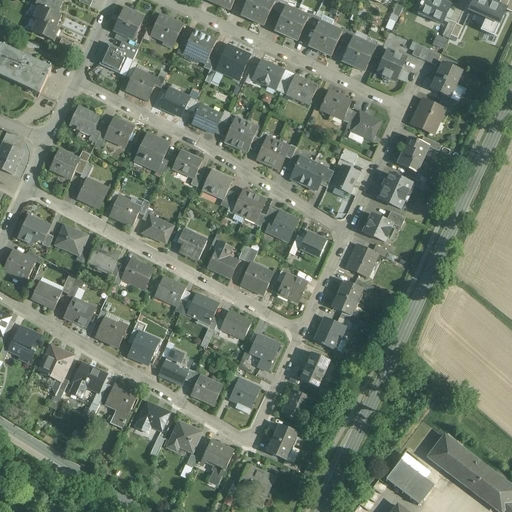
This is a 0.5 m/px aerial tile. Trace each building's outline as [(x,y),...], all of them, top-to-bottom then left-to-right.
[(58,1),(55,0),(37,0),(36,5),(41,8),(56,14),(59,9),(60,10),(63,3),(58,1)] [(221,0),(219,6),(230,12),(235,0),(221,0)] [(248,0),(241,16),(253,22),(262,0),(261,0),(248,0)] [(273,5),(262,0),(253,22),(264,27),(272,10),(274,5),(273,5)] [(282,2),(278,0),(275,0),(273,5),(274,5),(272,10),(277,13),(282,2)] [(451,6),(437,0),(424,0),(423,5),(422,5),(421,7),(421,8),(418,14),(442,26),(446,18),(450,19),(453,13),(449,10),(451,6)] [(509,4),(500,0),(477,0),(474,9),(501,22),(509,4)] [(288,4),(282,2),(277,13),(282,15),(285,10),(285,11),(288,4)] [(404,6),(398,3),(392,15),(399,18),(404,6)] [(56,14),(41,8),(39,13),(37,12),(34,18),(39,21),(54,28),(57,23),(58,23),(61,17),(56,14)] [(144,19),(124,9),(114,32),(117,33),(128,39),(134,41),(144,19)] [(282,15),(275,32),(286,37),(296,16),(285,11),(285,10),(282,15)] [(310,14),(307,21),(305,26),(311,28),(316,17),(310,14)] [(183,26),(160,16),(154,31),(152,37),(164,43),(162,46),(172,50),(183,26)] [(296,16),(286,37),(298,42),(305,26),(307,21),(296,16)] [(316,17),(311,28),(316,30),(319,23),(320,23),(322,20),(316,17)] [(396,23),(390,20),(385,29),(392,32),(396,23)] [(54,28),(39,21),(37,26),(35,25),(32,32),(54,42),(54,41),(53,41),(55,36),(57,37),(59,30),(54,28)] [(316,30),(309,47),(320,52),(331,28),(320,23),(319,23),(316,30)] [(10,29),(0,24),(0,37),(5,39),(10,29)] [(454,27),(448,24),(443,37),(449,40),(449,39),(454,27)] [(464,31),(454,27),(449,39),(459,43),(464,31)] [(148,28),(143,40),(149,43),(152,37),(154,31),(148,28)] [(342,33),(331,28),(320,52),(331,57),(339,41),(342,34),(342,33)] [(349,32),(343,30),(342,33),(342,34),(339,41),(344,43),(349,32)] [(203,34),(201,34),(194,31),(191,37),(185,50),(183,54),(184,54),(192,58),(193,55),(198,58),(200,62),(206,64),(209,58),(217,41),(205,36),(205,35),(203,34)] [(355,35),(349,32),(344,43),(350,46),(353,39),(354,39),(355,35)] [(128,39),(117,33),(114,40),(125,45),(128,39)] [(448,41),(437,36),(432,45),(443,50),(448,41)] [(191,37),(185,38),(180,48),(185,50),(191,37)] [(73,44),(62,39),(59,45),(70,50),(73,44)] [(354,39),(353,39),(350,46),(342,62),(354,68),(364,44),(354,39)] [(375,49),(364,44),(354,68),(365,73),(373,56),(376,49),(375,49)] [(70,50),(59,45),(57,50),(68,55),(70,50)] [(377,45),(375,49),(376,49),(373,56),(378,59),(383,48),(377,45)] [(412,56),(419,59),(424,48),(417,45),(412,56)] [(51,69),(2,46),(1,48),(0,49),(0,76),(40,95),(51,69)] [(250,57),(228,46),(220,63),(216,71),(217,71),(239,82),(250,57)] [(180,48),(177,54),(183,57),(184,54),(183,54),(185,50),(180,48)] [(424,48),(419,59),(425,62),(430,51),(424,48)] [(406,60),(388,51),(378,74),(396,82),(406,60)] [(441,56),(430,51),(425,62),(436,66),(441,56)] [(215,61),(209,58),(206,64),(204,69),(210,71),(215,61)] [(210,71),(205,82),(211,85),(217,71),(216,71),(220,63),(215,61),(210,71)] [(284,72),(261,62),(253,80),(266,86),(266,87),(269,88),(270,85),(276,87),(275,90),(276,90),(284,72)] [(462,72),(444,63),(437,77),(456,85),(462,72)] [(157,80),(136,70),(126,92),(148,102),(155,87),(157,81),(157,80)] [(166,79),(159,76),(157,80),(157,81),(155,87),(161,90),(166,79)] [(318,87),(295,77),(287,95),(309,106),(318,87)] [(456,85),(437,77),(431,91),(443,96),(450,99),(456,85)] [(190,99),(170,90),(161,109),(181,118),(185,110),(190,99)] [(351,103),(329,92),(320,111),(342,121),(343,121),(348,110),(351,103)] [(456,101),(450,99),(443,96),(441,102),(453,107),(456,101)] [(196,102),(190,99),(185,110),(191,113),(196,102)] [(438,107),(424,100),(412,126),(433,136),(444,111),(445,110),(438,107)] [(453,107),(441,102),(438,107),(445,110),(444,111),(451,114),(453,107)] [(222,118),(208,112),(209,110),(200,106),(192,125),(214,135),(214,134),(220,122),(222,118)] [(100,117),(78,107),(69,127),(77,130),(76,131),(80,133),(80,132),(90,137),(91,137),(94,130),(100,117)] [(348,110),(343,121),(342,121),(348,124),(353,112),(348,110)] [(353,112),(348,124),(353,127),(359,115),(353,112)] [(381,123),(360,113),(359,115),(353,127),(351,132),(372,142),(381,123)] [(135,128),(114,119),(107,132),(104,139),(105,139),(125,148),(135,128)] [(226,139),(225,143),(236,148),(247,124),(236,119),(232,127),(226,139)] [(226,125),(220,122),(214,134),(221,137),(226,125)] [(258,129),(247,124),(236,148),(247,153),(249,149),(255,137),(258,129)] [(226,125),(221,137),(226,139),(232,127),(226,125)] [(101,133),(94,130),(91,137),(90,137),(89,141),(96,144),(97,141),(101,133)] [(101,133),(97,141),(103,144),(105,139),(104,139),(107,132),(102,130),(101,133)] [(260,140),(258,145),(263,148),(267,139),(269,136),(263,134),(260,140)] [(170,146),(147,135),(135,161),(157,171),(158,172),(163,160),(170,146)] [(260,140),(255,137),(249,149),(255,152),(258,145),(260,140)] [(442,146),(423,138),(421,143),(429,147),(429,148),(439,152),(442,146)] [(263,148),(257,161),(269,166),(278,144),(267,139),(263,148)] [(421,143),(413,140),(410,146),(407,144),(401,157),(403,158),(399,166),(409,171),(417,174),(417,173),(429,148),(429,147),(421,143)] [(289,149),(278,144),(269,166),(280,171),(286,158),(290,149),(289,149)] [(22,153),(4,145),(0,152),(0,170),(12,176),(22,153)] [(297,149),(291,146),(289,149),(290,149),(286,158),(291,160),(294,155),(297,149)] [(358,156),(344,150),(340,159),(353,166),(358,156)] [(80,160),(59,151),(50,171),(71,180),(74,172),(80,160)] [(202,162),(180,152),(173,169),(194,179),(197,174),(202,162)] [(291,160),(287,171),(293,174),(301,158),(294,155),(291,160)] [(314,164),(301,158),(293,174),(291,180),(304,186),(314,164)] [(87,164),(80,160),(74,172),(81,176),(87,164)] [(168,162),(163,160),(158,172),(157,171),(156,174),(162,177),(168,162)] [(93,167),(87,164),(81,176),(88,178),(93,167)] [(327,170),(314,164),(304,186),(317,192),(320,186),(327,170)] [(358,174),(343,167),(334,187),(349,194),(358,174)] [(327,170),(320,186),(327,189),(334,173),(327,170)] [(422,176),(417,173),(417,174),(409,171),(406,176),(419,182),(422,176)] [(233,181),(211,172),(203,191),(223,200),(224,200),(228,191),(233,181)] [(197,174),(194,179),(191,186),(197,188),(202,177),(197,174)] [(404,182),(390,175),(387,182),(386,182),(383,188),(384,188),(379,200),(400,210),(404,203),(409,193),(408,193),(412,186),(412,185),(404,182)] [(419,182),(406,176),(404,182),(412,185),(412,186),(417,188),(419,182)] [(108,191),(86,181),(83,187),(82,189),(77,200),(99,210),(108,191)] [(235,194),(228,191),(224,200),(223,200),(220,207),(228,210),(232,201),(235,194)] [(255,196),(243,191),(237,204),(233,213),(234,213),(245,218),(255,196)] [(266,201),(255,196),(245,218),(256,223),(260,214),(266,201)] [(130,203),(118,198),(110,217),(133,227),(139,214),(141,208),(140,207),(140,209),(129,205),(130,203)] [(150,204),(144,201),(141,208),(139,214),(144,216),(147,210),(150,204)] [(228,210),(227,213),(233,216),(234,213),(233,213),(237,204),(232,201),(228,210)] [(279,214),(269,209),(266,217),(263,224),(269,227),(272,222),(275,223),(279,214)] [(153,212),(147,210),(144,216),(142,221),(148,223),(150,217),(151,217),(153,212)] [(405,219),(391,212),(386,222),(393,225),(401,229),(405,219)] [(266,217),(260,214),(256,223),(254,226),(260,228),(263,224),(266,217)] [(298,221),(288,216),(287,218),(279,214),(275,223),(272,222),(269,227),(267,231),(289,241),(298,221)] [(386,222),(372,215),(363,234),(384,244),(393,225),(386,222)] [(51,227),(28,217),(18,239),(33,245),(35,240),(43,244),(44,244),(48,235),(51,227)] [(151,217),(150,217),(148,223),(143,234),(165,244),(173,228),(151,217)] [(87,237),(64,227),(56,246),(79,256),(82,250),(87,237)] [(184,231),(179,229),(174,241),(179,243),(184,231)] [(207,242),(184,231),(179,243),(183,245),(179,253),(198,262),(207,242)] [(327,241),(308,233),(305,240),(300,249),(320,258),(327,241)] [(48,235),(44,244),(43,244),(42,246),(48,249),(53,238),(48,235)] [(305,240),(297,237),(289,254),(294,257),(298,248),(300,249),(305,240)] [(220,242),(215,239),(211,247),(216,249),(219,243),(220,242)] [(232,248),(219,243),(216,249),(217,249),(208,269),(231,279),(238,263),(227,258),(232,248)] [(112,251),(98,244),(88,266),(95,269),(95,270),(98,271),(110,276),(116,263),(114,262),(118,253),(113,251),(114,251),(112,250),(112,251)] [(373,252),(358,246),(347,270),(367,279),(378,255),(373,252)] [(388,252),(376,246),(373,252),(378,255),(385,259),(388,252)] [(251,250),(244,247),(239,259),(245,262),(251,250)] [(87,252),(82,250),(79,256),(76,261),(82,263),(87,252)] [(251,250),(245,262),(250,265),(252,265),(258,253),(251,250)] [(24,257),(13,251),(8,261),(11,262),(6,274),(15,278),(16,275),(27,280),(35,263),(36,262),(24,257)] [(43,260),(29,252),(24,257),(36,262),(35,263),(41,265),(43,260)] [(153,271),(131,261),(124,275),(122,280),(145,290),(153,271)] [(116,263),(110,276),(116,279),(119,272),(122,266),(116,263)] [(263,275),(250,269),(251,266),(252,266),(252,265),(250,265),(241,286),(264,296),(273,275),(265,271),(263,275)] [(124,275),(119,272),(116,279),(114,283),(120,286),(122,280),(124,275)] [(70,274),(63,290),(62,292),(62,293),(68,295),(72,286),(76,278),(70,274)] [(307,284),(287,275),(281,287),(278,295),(299,304),(307,284)] [(42,278),(36,276),(31,286),(36,289),(39,283),(40,283),(42,278)] [(186,289),(163,278),(155,297),(177,307),(178,307),(181,300),(185,291),(186,289)] [(373,288),(356,280),(354,286),(363,290),(362,290),(371,294),(373,288)] [(354,286),(345,282),(339,296),(356,303),(362,290),(363,290),(354,286)] [(40,283),(39,283),(36,289),(32,300),(54,310),(62,293),(62,292),(61,293),(40,283)] [(281,287),(275,285),(272,293),(278,295),(281,287)] [(68,295),(67,297),(73,300),(79,289),(72,286),(68,295)] [(219,306),(196,296),(187,314),(210,325),(213,318),(219,306)] [(356,303),(339,296),(333,309),(342,313),(350,317),(351,317),(356,303)] [(86,309),(72,302),(64,319),(72,323),(73,322),(87,328),(96,309),(88,306),(86,309)] [(101,311),(96,322),(101,325),(104,319),(107,314),(101,311)] [(251,323),(229,313),(224,323),(221,330),(222,330),(223,328),(229,331),(228,333),(244,340),(251,323)] [(350,317),(342,313),(339,319),(350,324),(353,318),(351,317),(350,317)] [(10,319),(0,314),(0,334),(2,336),(9,321),(10,319)] [(219,320),(213,318),(210,325),(208,329),(214,331),(219,320)] [(104,319),(101,325),(95,338),(118,348),(127,330),(104,319)] [(337,324),(325,319),(314,342),(321,345),(323,346),(335,351),(336,350),(341,352),(345,343),(340,341),(340,339),(341,340),(342,338),(341,338),(345,329),(345,328),(337,324)] [(350,324),(339,319),(337,324),(345,328),(345,329),(349,331),(352,324),(350,324)] [(219,320),(214,331),(220,334),(221,330),(224,323),(219,320)] [(9,321),(2,336),(0,339),(0,341),(5,343),(14,323),(9,321)] [(41,337),(20,328),(14,342),(13,341),(9,350),(21,356),(20,359),(30,364),(36,352),(35,351),(41,337)] [(133,330),(128,342),(133,345),(137,336),(138,336),(140,333),(133,330)] [(138,336),(137,336),(133,345),(128,357),(149,366),(160,342),(148,337),(147,340),(138,336)] [(280,346),(259,337),(255,345),(251,354),(263,359),(259,368),(268,372),(280,346)] [(255,345),(249,343),(243,356),(249,358),(251,354),(255,345)] [(74,357),(51,347),(39,372),(49,377),(48,378),(50,378),(50,377),(62,382),(62,383),(64,379),(74,357)] [(8,352),(2,349),(0,354),(0,361),(3,363),(8,352)] [(172,351),(168,360),(167,360),(159,377),(182,387),(185,381),(188,374),(188,373),(182,371),(181,373),(177,371),(179,366),(180,365),(183,357),(172,351)] [(330,361),(312,354),(300,381),(318,389),(330,361)] [(106,376),(83,365),(75,383),(76,383),(72,392),(82,397),(86,387),(97,393),(98,393),(103,383),(106,376)] [(195,373),(189,370),(188,373),(188,374),(185,381),(190,383),(195,373)] [(195,373),(190,383),(196,386),(200,377),(201,374),(196,371),(195,373)] [(210,384),(200,379),(201,377),(200,377),(196,386),(191,396),(214,406),(223,387),(210,382),(210,384)] [(69,382),(64,379),(62,383),(62,382),(53,401),(59,404),(69,382)] [(260,390),(239,380),(235,389),(230,400),(251,410),(260,390)] [(103,383),(98,393),(97,393),(92,404),(98,407),(99,405),(108,386),(103,383)] [(130,392),(115,385),(114,388),(106,405),(106,406),(118,411),(114,419),(116,420),(114,425),(122,429),(138,395),(130,391),(130,392)] [(108,386),(99,405),(105,408),(106,406),(106,405),(114,388),(108,386)] [(229,386),(224,397),(230,400),(235,389),(229,386)] [(331,395),(321,390),(318,396),(323,398),(329,400),(331,395)] [(309,398),(292,391),(282,414),(291,418),(291,419),(293,420),(293,419),(301,422),(306,412),(307,412),(312,400),(309,398)] [(318,396),(312,393),(309,398),(312,400),(320,404),(323,398),(318,396)] [(170,414),(147,403),(135,429),(145,433),(148,426),(162,432),(170,414)] [(297,433),(280,426),(273,439),(291,447),(297,433)] [(314,434),(303,429),(300,435),(311,440),(314,434)] [(195,439),(175,430),(165,452),(174,456),(177,449),(188,454),(195,439)] [(164,440),(158,437),(153,449),(159,452),(164,440)] [(502,511),(511,499),(511,487),(446,437),(430,458),(500,511),(502,511)] [(291,447),(273,439),(267,453),(285,461),(291,447)] [(234,452),(211,441),(206,452),(203,460),(203,461),(202,464),(213,469),(211,472),(213,472),(209,482),(218,486),(234,452)] [(206,452),(201,450),(197,458),(196,461),(202,464),(203,461),(203,460),(206,452)] [(197,458),(191,455),(186,466),(192,469),(196,461),(197,458)] [(435,486),(401,460),(385,481),(420,507),(435,486)] [(299,466),(288,461),(288,462),(285,461),(283,466),(297,472),(299,466)] [(259,475),(246,470),(244,475),(239,486),(240,486),(241,486),(241,489),(245,491),(248,489),(255,492),(254,494),(256,495),(252,503),(260,507),(262,505),(261,505),(263,499),(265,499),(271,487),(268,485),(272,478),(260,473),(259,475)] [(238,473),(228,495),(235,498),(240,486),(239,486),(244,475),(238,473)]
